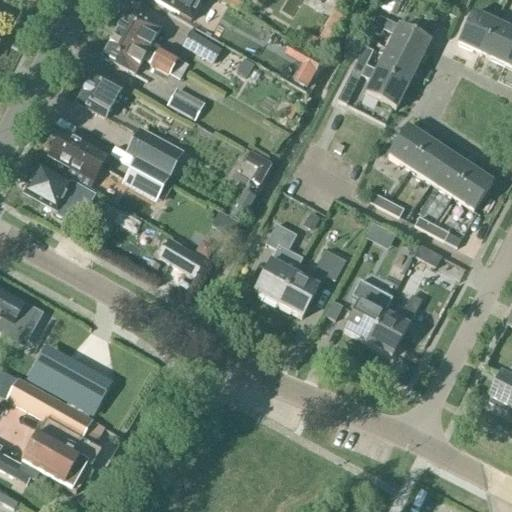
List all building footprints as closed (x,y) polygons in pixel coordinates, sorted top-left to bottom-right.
[(149,0),(190,23),(202,2),(198,0),(149,0)] [(389,16),(396,0),(379,0),(375,9),(389,16)] [(114,38),(146,55),(158,33),(126,15),(114,38)] [(343,20),(333,15),(317,44),(307,38),(302,47),(322,58),(343,20)] [(457,48),(480,58),(494,27),(471,16),(457,48)] [(393,40),(386,52),(417,68),(429,45),(378,19),(369,36),(367,41),(376,46),(382,34),(393,40)] [(511,49),(511,35),(494,27),(480,58),(503,69),(511,49)] [(190,35),(180,50),(212,70),(221,54),(190,35)] [(146,55),(114,38),(101,60),(133,78),(146,55)] [(511,49),(503,69),(511,73),(511,49)] [(158,50),(153,60),(183,76),(187,69),(177,63),(178,61),(158,50)] [(319,69),(287,51),(283,58),(301,68),(292,83),(307,91),(319,69)] [(363,51),(355,65),(364,70),(371,55),(363,51)] [(386,52),(375,75),(406,91),(417,68),(386,52)] [(178,84),(183,76),(153,60),(148,69),(168,80),(169,79),(178,84)] [(395,113),(406,91),(375,75),(355,65),(336,103),(345,108),(359,79),(370,84),(363,98),(395,113)] [(121,92),(92,76),(75,107),(104,123),(121,92)] [(176,92),(166,110),(194,126),(204,108),(176,92)] [(387,160),(408,174),(427,145),(406,131),(387,160)] [(134,163),(169,182),(183,156),(138,132),(124,157),(134,163)] [(61,137),(48,160),(70,172),(65,179),(88,192),(105,162),(91,154),(92,152),(76,143),(75,144),(61,137)] [(408,174),(430,188),(448,159),(427,145),(408,174)] [(430,188),(451,202),(470,173),(448,159),(430,188)] [(154,208),(169,182),(134,163),(120,189),(154,208)] [(71,191),(39,173),(26,197),(54,213),(52,217),(66,226),(73,215),(60,208),(71,191)] [(491,187),(470,173),(451,202),(472,216),(491,187)] [(368,207),(383,214),(388,205),(373,198),(368,207)] [(403,213),(388,205),(383,214),(398,222),(403,213)] [(137,225),(112,211),(103,227),(127,241),(137,225)] [(413,230),(428,238),(433,229),(418,221),(413,230)] [(253,296),(277,309),(294,277),(301,263),(287,255),(295,240),(275,229),(264,249),(276,255),(270,265),(253,296)] [(447,237),(433,229),(428,238),(443,246),(447,237)] [(168,242),(157,261),(193,283),(205,264),(168,242)] [(441,260),(419,249),(413,259),(435,271),(441,260)] [(294,277),(277,309),(301,322),(323,281),(333,286),(344,266),(324,255),(308,285),(294,277)] [(367,348),(384,316),(369,308),(382,284),(373,280),(360,303),(343,335),(367,348)] [(0,294),(0,321),(0,322),(0,321),(6,325),(0,335),(0,336),(18,347),(36,315),(24,309),(25,309),(0,294)] [(398,324),(384,316),(367,348),(391,361),(407,330),(420,305),(411,300),(398,324)] [(343,312),(333,306),(325,320),(335,326),(343,312)] [(79,373),(53,358),(37,388),(63,402),(79,373)] [(0,400),(5,403),(45,426),(80,445),(91,425),(17,383),(5,376),(0,384),(0,400)] [(511,382),(504,378),(488,408),(506,416),(508,411),(511,412),(511,382)] [(263,420),(275,426),(282,410),(269,405),(263,420)] [(98,456),(80,445),(45,426),(38,438),(37,438),(20,467),(75,497),(98,456)] [(21,470),(0,458),(0,474),(14,482),(21,470)]
